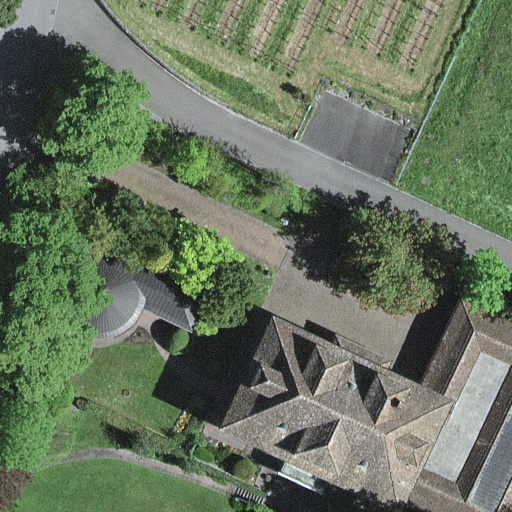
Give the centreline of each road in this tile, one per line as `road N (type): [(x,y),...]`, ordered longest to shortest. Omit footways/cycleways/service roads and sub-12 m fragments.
road 1 (residential): [(53,0),(90,43),(176,110),(511,273)]
road 2 (residential): [(36,0),(0,151)]
